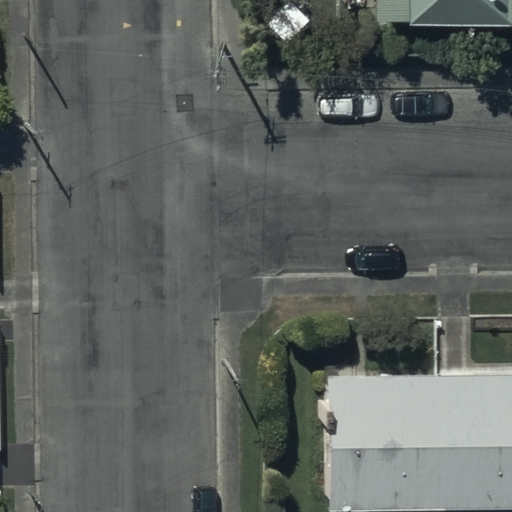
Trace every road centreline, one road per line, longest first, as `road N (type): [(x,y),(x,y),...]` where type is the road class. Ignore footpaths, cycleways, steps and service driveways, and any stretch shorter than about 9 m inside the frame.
road 1 (residential): [(124,183),(511,179)]
road 2 (unclassified): [(129,511),(124,183)]
road 3 (unclassified): [(124,183),(124,0)]
